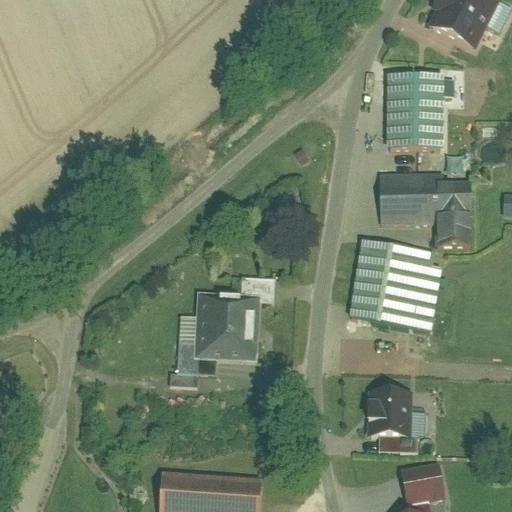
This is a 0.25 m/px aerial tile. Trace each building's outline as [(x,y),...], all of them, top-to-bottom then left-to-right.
[(495,0),(448,0),(433,31),(482,55),(506,5),(495,0)] [(448,81),(391,81),(392,155),(449,154),(448,81)] [(302,155),(293,160),(303,174),(312,169),(302,155)] [(478,179),(385,180),(386,228),(441,227),(441,253),(478,252),(478,179)] [(368,248),(355,321),(436,335),(447,273),(437,271),(439,260),(368,248)] [(279,284),(245,283),(244,301),(266,303),(266,308),(279,308),(279,284)] [(203,322),(200,364),(221,365),(262,368),(266,308),(266,303),(244,301),(204,299),(203,322)] [(203,322),(185,322),(182,379),(220,381),(221,365),(200,364),(203,322)] [(0,388),(0,435),(22,421),(0,388)] [(415,393),(371,391),(370,440),(413,441),(415,393)] [(444,469),(405,475),(411,510),(449,503),(444,469)] [(263,511),(265,485),(165,479),(163,511),(263,511)]
